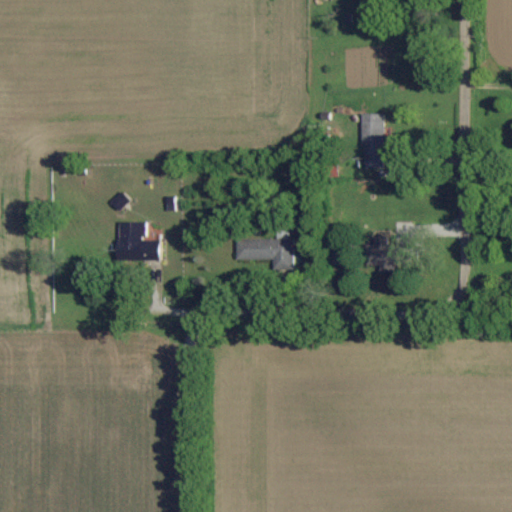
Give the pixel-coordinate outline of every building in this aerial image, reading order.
[(386,115),(363,115),(362,148),(367,148),(366,169),(385,169),(386,115)] [(146,223),(119,223),(120,262),(161,262),(161,240),(147,241),(146,223)] [(237,241),(238,261),(274,260),(274,270),(294,270),(293,240),(289,240),(289,225),(277,226),(277,240),(237,241)] [(406,246),(388,246),(388,237),(375,238),(376,246),(368,246),(368,267),(380,267),(381,274),(394,273),(394,265),(407,265),(406,246)] [(346,244),(331,243),(329,265),(344,266),(346,244)]
